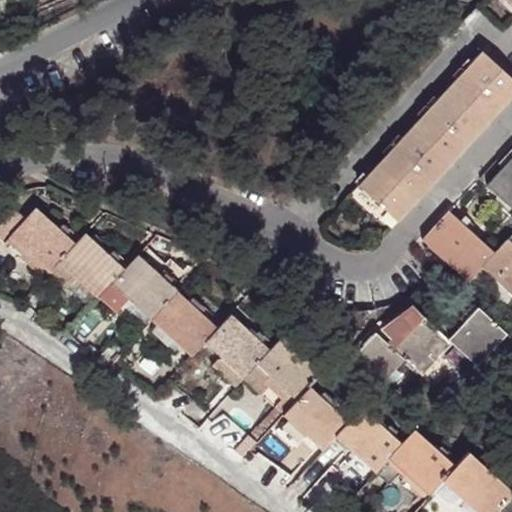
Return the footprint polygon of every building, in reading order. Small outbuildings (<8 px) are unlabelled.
[(511,80),(481,52),(358,185),(397,221),(511,96),(511,80)] [(511,144),(481,178),(511,207),(511,144)] [(26,219),(14,208),(0,222),(0,238),(4,243),(10,237),(49,273),(60,262),(99,298),(112,284),(191,358),(204,344),(244,380),(258,366),(297,401),(284,416),(323,452),(336,438),(376,474),(391,460),(430,497),(444,483),(476,511),(500,511),(511,500),(511,490),(471,453),(457,467),(418,431),(404,446),(363,409),(350,423),(311,387),(324,374),(285,337),(272,351),(232,314),(218,328),(139,255),(126,269),(86,234),(76,244),(37,208),(26,219)] [(481,269),(496,282),(511,297),(511,242),(509,240),(495,255),(448,212),(422,241),(468,284),(481,269)] [(511,300),(511,297),(496,282),(488,291),(506,307),(511,300)] [(383,340),(377,334),(347,365),(376,392),(405,361),(423,377),(453,346),(478,368),(508,336),(479,310),(449,341),(414,308),(383,340)]
